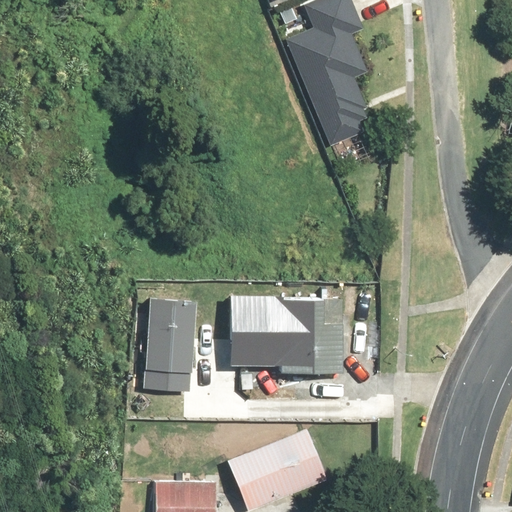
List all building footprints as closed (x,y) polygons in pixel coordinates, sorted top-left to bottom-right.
[(313,24),(286,35),(332,138),(362,125),(357,115),(373,108),(359,77),(371,72),(353,32),(364,27),(351,0),(315,0),(304,5),(313,24)] [(226,287),(224,359),(337,361),(338,289),(226,287)] [(192,295),(143,293),(139,377),(188,379),(192,295)] [(297,432),(219,467),(239,511),(256,511),(320,483),(297,432)] [(210,511),(211,481),(148,480),(147,511),(210,511)]
